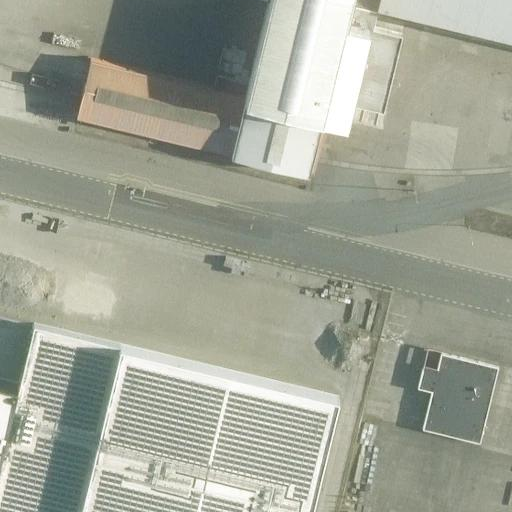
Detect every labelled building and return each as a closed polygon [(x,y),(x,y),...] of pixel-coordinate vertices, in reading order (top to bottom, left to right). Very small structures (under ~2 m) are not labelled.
[(349,6),(350,0),(268,0),(245,95),(231,152),(232,152),(232,154),(308,172),(308,171),(313,172),(315,161),(326,116),(345,121),(354,87),(364,43),(341,37),(345,19),(349,6)] [(379,0),(376,12),(455,32),(455,31),(462,0),(379,0)] [(511,46),(511,0),(462,0),(455,31),(455,32),(511,46)] [(345,19),(341,37),(364,43),(354,87),(384,94),(400,32),(345,19)] [(236,59),(240,51),(232,48),(224,67),(238,72),(242,61),(236,59)] [(231,152),(245,95),(90,58),(79,104),(76,115),(231,152)] [(0,386),(0,511),(310,511),(339,397),(33,323),(17,390),(0,386)] [(432,391),(423,428),(480,442),(498,366),(441,352),(436,371),(422,368),(418,388),(432,391)]
